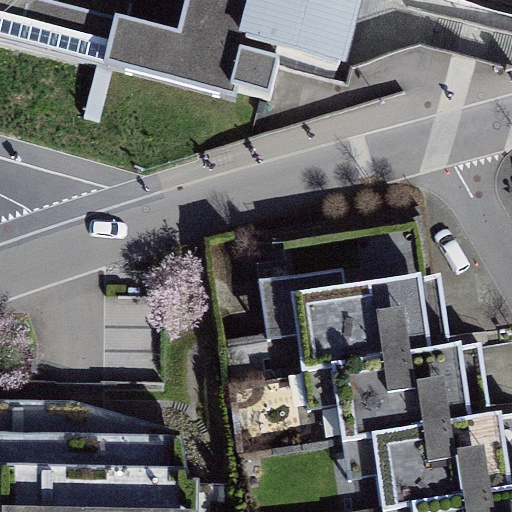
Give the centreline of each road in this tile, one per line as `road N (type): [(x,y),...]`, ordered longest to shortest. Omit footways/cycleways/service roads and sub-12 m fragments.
road 1 (residential): [(0,277),(182,210),(466,134)]
road 2 (motorway): [(164,511),(0,460)]
